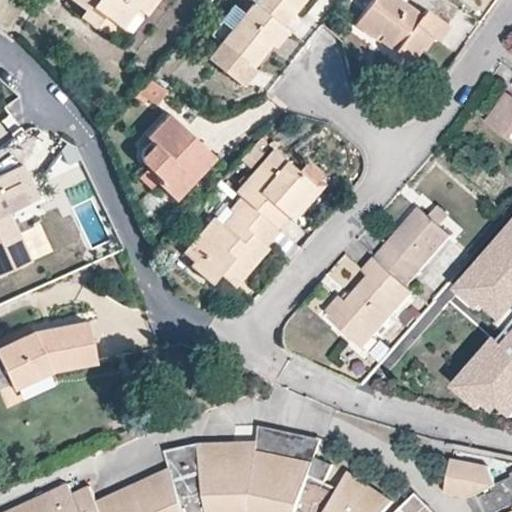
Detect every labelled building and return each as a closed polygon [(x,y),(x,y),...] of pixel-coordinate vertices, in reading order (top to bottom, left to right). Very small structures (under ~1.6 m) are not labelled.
[(135,6),(139,0),(72,0),(82,7),(87,1),(89,3),(103,13),(121,27),(135,6)] [(155,0),(139,0),(135,6),(145,14),(155,0)] [(252,0),(249,0),(242,9),(231,1),(218,17),(221,20),(229,25),(217,39),(219,41),(199,66),(231,91),(238,86),(253,68),(251,66),(270,42),(284,26),(282,25),(252,0)] [(252,0),(282,25),(302,0),(252,0)] [(401,0),(370,0),(353,23),(373,36),(377,32),(381,35),(378,38),(393,49),(410,60),(419,47),(422,49),(432,35),(438,40),(449,24),(424,7),(420,13),(401,0)] [(87,1),(82,7),(77,14),(94,26),(103,13),(89,3),(87,1)] [(229,25),(221,20),(210,34),(217,39),(229,25)] [(284,26),(270,42),(274,46),(288,29),(284,26)] [(144,81),(155,68),(136,53),(125,68),(144,81)] [(165,88),(147,79),(136,93),(156,105),(165,88)] [(511,94),(508,92),(486,123),(511,142),(511,94)] [(167,111),(145,135),(142,139),(144,144),(143,147),(141,149),(140,151),(141,152),(139,154),(141,160),(159,177),(156,181),(173,198),(214,155),(167,111)] [(266,141),(260,136),(252,144),(258,149),(266,141)] [(258,149),(252,144),(239,158),(249,168),(262,153),(258,149)] [(287,215),(318,178),(302,163),(298,168),(271,146),(233,190),(238,195),(277,227),(287,215)] [(323,172),(306,158),(302,163),(318,178),(323,172)] [(0,274),(30,261),(9,212),(29,203),(21,184),(31,180),(24,164),(0,175),(0,274)] [(293,220),(324,182),(318,178),(287,215),(293,220)] [(39,198),(31,180),(21,184),(29,203),(39,198)] [(222,223),(214,216),(212,215),(187,244),(197,253),(192,260),(188,264),(209,282),(218,272),(225,264),(239,278),(266,247),(265,246),(280,230),(277,227),(238,195),(227,208),(232,212),(222,223)] [(451,215),(439,204),(430,215),(442,226),(451,215)] [(227,208),(224,205),(214,216),(222,223),(232,212),(227,208)] [(375,256),(408,287),(453,235),(442,226),(430,215),(419,206),(375,256)] [(511,225),(491,249),(496,253),(486,264),(481,260),(456,289),(479,309),(487,300),(505,316),(511,307),(511,322),(504,332),(501,335),(509,342),(505,347),(497,340),(495,338),(462,375),(472,384),(462,395),(478,408),(479,409),(489,398),(502,410),(510,417),(511,415),(511,225)] [(197,253),(187,244),(181,251),(192,260),(197,253)] [(486,264),(496,253),(491,249),(481,260),(486,264)] [(408,287),(375,256),(362,270),(369,275),(352,295),(347,300),(343,297),(341,295),(325,313),(358,342),(364,335),(372,342),(415,293),(408,287)] [(218,272),(233,286),(239,278),(225,264),(218,272)] [(352,295),(347,292),(343,297),(347,300),(352,295)] [(511,322),(505,316),(487,300),(479,309),(504,332),(511,322)] [(96,361),(88,320),(33,331),(0,346),(0,361),(12,388),(50,370),(96,361)] [(372,342),(364,335),(358,342),(366,349),(372,342)] [(509,342),(501,335),(497,340),(505,347),(509,342)] [(0,364),(0,391),(1,393),(11,388),(0,364)] [(462,395),(472,384),(462,375),(452,386),(462,395)] [(502,410),(489,398),(479,409),(499,414),(502,410)] [(323,439),(259,425),(258,442),(260,442),(259,450),(315,463),(317,457),(323,439)] [(436,511),(417,493),(397,511),(384,511),(394,501),(348,471),(340,489),(325,482),(334,464),(317,457),(315,463),(259,450),(260,442),(258,442),(199,443),(166,451),(171,468),(97,502),(90,487),(73,494),(69,484),(6,511),(511,511),(511,477),(499,484),(491,465),(454,459),(447,493),(471,498),(477,511),(436,511)]
